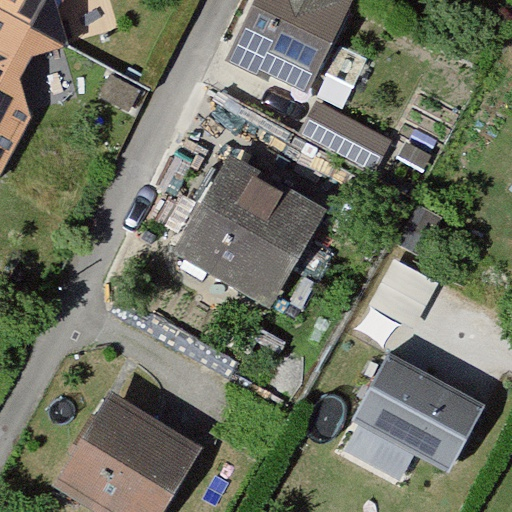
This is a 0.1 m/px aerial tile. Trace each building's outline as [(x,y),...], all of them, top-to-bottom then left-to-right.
[(0,170),(94,0),(6,0),(0,11),(0,170)] [(254,0),(221,65),(302,106),(355,0),(254,0)] [(385,149),(312,114),(300,140),(372,175),(385,149)] [(227,169),(172,266),(266,319),(321,222),(227,169)] [(484,407),(387,354),(335,450),(399,484),(414,457),(447,475),(484,407)] [(102,405),(49,498),(72,511),(161,511),(193,457),(102,405)]
